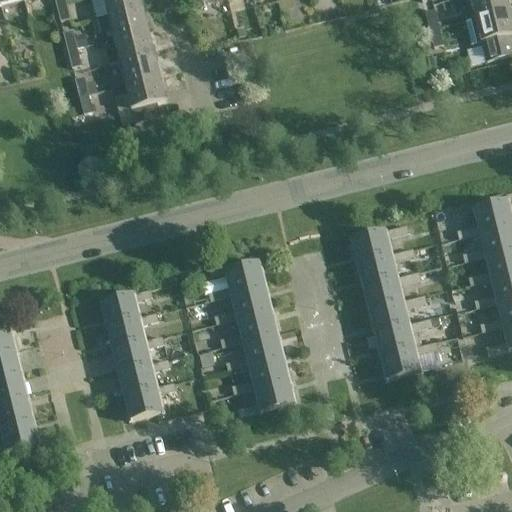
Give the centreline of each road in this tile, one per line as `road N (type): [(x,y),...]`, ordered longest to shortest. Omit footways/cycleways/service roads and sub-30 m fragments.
road 1 (residential): [(511,140),(48,254)]
road 2 (unclassified): [(287,511),(511,414)]
